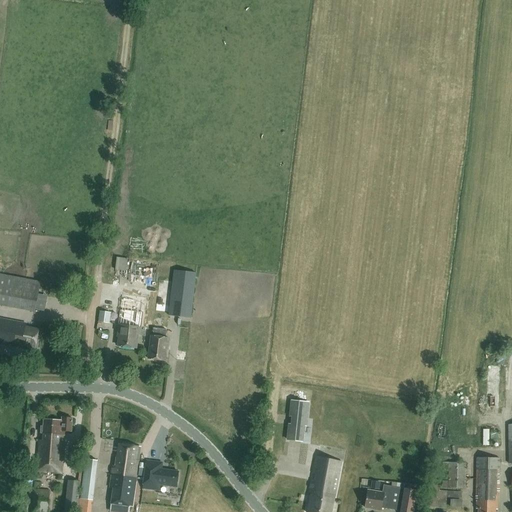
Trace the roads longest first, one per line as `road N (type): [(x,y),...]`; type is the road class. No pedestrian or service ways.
road 1 (track): [(79,386),(130,0)]
road 2 (tertiary): [(261,511),(206,444),(138,398),(109,388),(0,386)]
